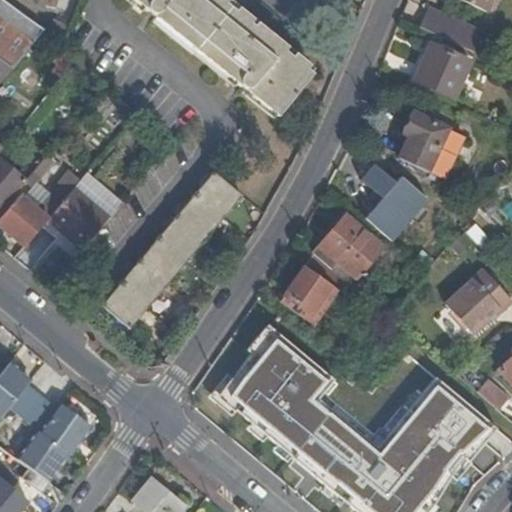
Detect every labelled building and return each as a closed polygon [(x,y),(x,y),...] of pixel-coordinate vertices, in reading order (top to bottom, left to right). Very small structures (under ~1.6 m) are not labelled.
[(0,0),(0,21),(32,45),(43,32),(0,0)] [(132,0),(282,118),(316,76),(281,48),(282,47),(258,27),(257,29),(221,0),(132,0)] [(452,0),(479,13),(485,0),(452,0)] [(0,62),(10,70),(32,45),(0,21),(0,62)] [(310,42),(294,30),(287,39),(302,51),(310,42)] [(464,62),(425,44),(409,81),(448,98),(464,62)] [(0,82),(10,70),(0,62),(0,82)] [(397,131),(404,134),(393,159),(441,180),(461,137),(407,112),(397,131)] [(0,212),(25,183),(0,161),(0,212)] [(373,166),(361,180),(383,199),(365,220),(391,242),(428,200),(400,176),(393,183),(373,166)] [(242,199),(214,175),(101,308),(130,333),(242,199)] [(36,186),(28,178),(25,183),(33,190),(36,186)] [(362,216),(376,202),(358,185),(344,200),(362,216)] [(0,228),(25,250),(65,202),(54,192),(37,211),(20,197),(0,220),(0,228)] [(511,223),(511,200),(501,209),(511,223)] [(339,220),(310,255),(328,271),(333,265),(351,280),(376,249),(339,220)] [(477,248),(487,240),(475,225),(465,233),(477,248)] [(310,255),(308,253),(278,297),(305,315),(325,285),(332,274),(328,271),(310,255)] [(506,300),(475,266),(434,305),(465,337),(506,300)] [(334,292),(325,285),(305,315),(300,322),(309,329),(334,292)] [(278,297),(274,304),(300,322),(305,315),(278,297)] [(247,348),(247,429),(353,511),(426,511),(491,431),(431,384),(402,419),(396,419),(379,441),(331,403),(331,381),(263,327),(247,348)] [(511,354),(494,372),(511,390),(511,354)] [(0,407),(4,403),(35,430),(34,431),(64,452),(66,454),(86,426),(57,404),(55,408),(22,382),(25,377),(3,360),(0,363),(0,407)] [(482,380),(472,390),(492,407),(501,397),(482,380)] [(34,431),(15,458),(28,468),(44,480),(64,452),(34,431)] [(40,490),(46,482),(44,480),(28,468),(22,477),(40,490)] [(0,511),(10,511),(23,498),(0,478),(0,511)] [(143,511),(176,511),(181,507),(146,479),(129,501),(143,511)]
